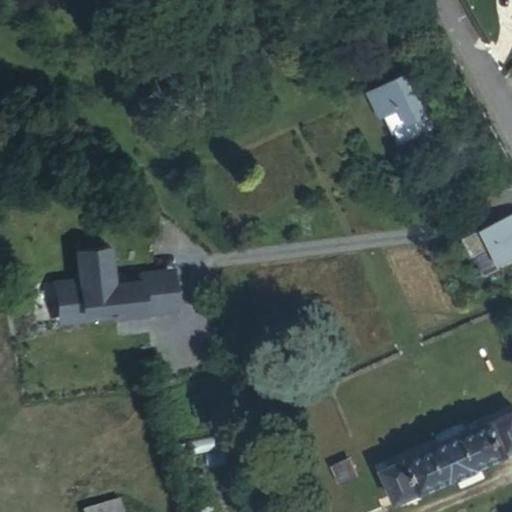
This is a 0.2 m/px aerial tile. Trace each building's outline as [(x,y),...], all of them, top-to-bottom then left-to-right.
[(425,70),(411,77),(422,98),(435,91),(425,70)] [(411,77),(410,74),(389,85),(390,87),(371,97),(382,121),(386,119),(401,149),(452,124),(435,91),(422,98),(411,77)] [(511,209),(464,230),(473,250),(486,244),(494,262),(511,253),(511,209)] [(80,282),(62,283),(66,317),(116,311),(117,320),(180,313),(176,279),(114,286),(113,278),(110,249),(77,253),(80,282)] [(511,452),(511,414),(386,473),(398,503),(451,479),(453,483),(480,470),(478,467),(511,452)] [(237,482),(253,447),(242,442),(226,477),(237,482)] [(86,502),(87,511),(124,511),(121,495),(86,502)]
